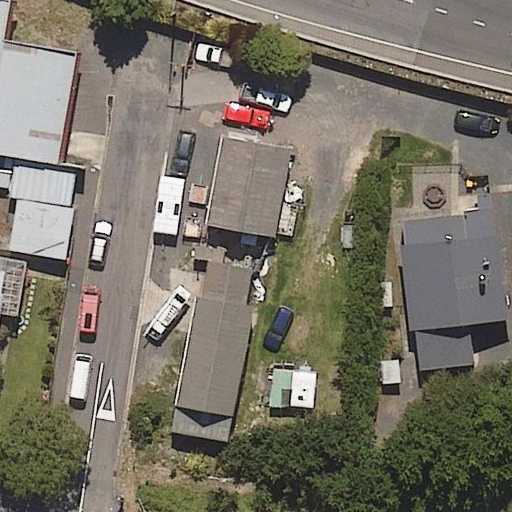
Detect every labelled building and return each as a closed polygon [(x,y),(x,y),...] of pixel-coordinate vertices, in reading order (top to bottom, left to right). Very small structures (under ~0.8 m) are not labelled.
[(25,0),(0,0),(0,144),(82,157),(100,43),(21,31),(25,0)] [(219,135),(204,225),(277,238),(292,147),(219,135)] [(400,222),(409,329),(418,329),(421,368),(473,363),(469,322),(504,319),(493,193),(478,194),(479,209),(463,210),(464,217),(400,222)] [(197,287),(171,424),(230,435),(257,297),(249,296),(257,258),(212,250),(205,289),(197,287)] [(23,289),(0,285),(0,407),(5,408),(23,289)]
